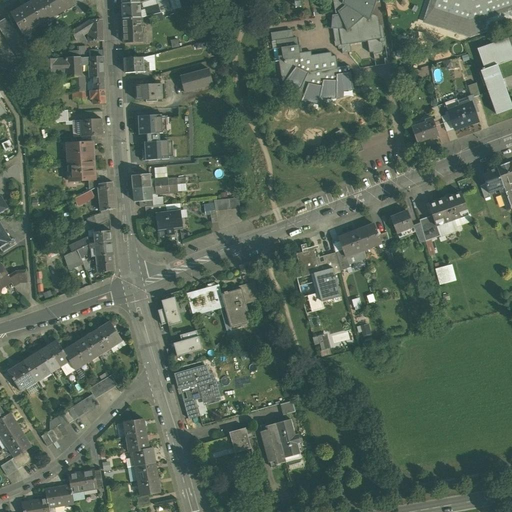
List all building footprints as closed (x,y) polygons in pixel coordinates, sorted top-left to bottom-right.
[(37,0),(36,0),(11,15),(23,35),(49,20),(37,0)] [(37,0),(49,20),(75,5),(72,0),(37,0)] [(84,0),(72,0),(75,5),(80,14),(89,9),(84,0)] [(149,0),(140,4),(122,4),(123,19),(141,18),(181,7),(179,0),(149,0)] [(375,0),(332,0),(335,15),(332,16),(331,29),(335,29),(337,41),(334,42),(335,47),(338,46),(338,50),(342,49),(342,54),(351,53),(350,44),(367,41),(369,53),(372,53),(372,55),(380,54),(383,50),(382,47),(386,46),(385,38),(381,38),(379,26),(370,21),(376,3),(375,0)] [(511,0),(431,0),(425,20),(438,24),(437,27),(451,31),(452,28),(471,34),(511,19),(511,0)] [(8,18),(0,22),(0,29),(2,34),(13,28),(14,27),(8,18)] [(141,18),(123,19),(124,44),(143,43),(141,18)] [(87,32),(92,29),(92,42),(103,42),(102,21),(92,21),(83,26),(87,32)] [(83,26),(72,33),(76,39),(78,38),(83,35),(87,32),(83,26)] [(13,28),(2,34),(5,38),(15,32),(13,28)] [(331,53),(311,56),(311,52),(299,54),(296,38),(292,38),(291,31),(271,34),(272,43),(276,42),(277,50),(281,49),(286,80),(281,86),(287,90),(293,83),(301,87),(299,90),(305,92),(299,106),(306,108),(309,100),(318,102),(317,104),(325,104),(326,96),(335,96),(335,98),(342,97),(343,89),(352,87),(352,83),(349,66),(337,68),(335,56),(332,56),(331,53)] [(15,32),(5,38),(8,43),(19,37),(16,32),(15,32)] [(83,35),(78,38),(80,43),(87,43),(83,35)] [(19,37),(8,43),(11,48),(21,41),(19,37)] [(477,50),(484,70),(481,71),(496,115),(511,109),(511,108),(497,66),(511,60),(511,38),(508,39),(477,50)] [(21,41),(11,48),(14,52),(24,46),(21,41)] [(24,46),(14,52),(17,57),(27,51),(24,46)] [(87,47),(78,48),(79,59),(88,59),(87,47)] [(27,51),(17,57),(20,62),(30,55),(27,51)] [(104,58),(89,59),(89,66),(91,68),(90,70),(90,79),(93,79),(105,78),(104,58)] [(143,58),(125,58),(125,74),(144,73),(143,72),(143,65),(143,58)] [(66,59),(57,60),(58,79),(67,78),(66,59)] [(79,59),(66,59),(67,78),(73,78),(73,81),(77,81),(77,82),(84,81),(84,77),(82,76),(81,68),(83,66),(89,66),(89,59),(88,59),(79,59)] [(57,60),(43,60),(43,75),(41,75),(42,86),(58,85),(58,79),(57,60)] [(209,70),(180,77),(184,93),(213,85),(209,70)] [(105,78),(93,79),(94,91),(105,91),(105,78)] [(77,81),(73,81),(74,102),(75,103),(78,103),(78,104),(85,104),(84,81),(77,82),(77,81)] [(161,84),(136,86),(137,101),(146,101),(146,103),(157,102),(157,100),(162,100),(161,84)] [(472,98),(480,96),(476,84),(468,86),(472,98)] [(105,91),(94,91),(94,104),(106,103),(105,91)] [(466,97),(457,100),(466,126),(478,121),(472,104),(468,105),(466,97)] [(466,126),(457,100),(445,105),(454,130),(466,126)] [(443,105),(437,107),(441,118),(446,116),(443,105)] [(435,120),(441,118),(437,107),(431,109),(435,120)] [(67,111),(55,113),(56,123),(68,122),(67,111)] [(160,142),(160,134),(163,134),(162,115),(138,117),(138,123),(137,124),(138,132),(139,132),(139,135),(147,135),(148,142),(145,143),(145,146),(144,146),(144,154),(145,154),(145,161),(169,160),(168,141),(160,142)] [(417,143),(438,136),(432,120),(431,118),(425,121),(425,123),(412,128),(417,143)] [(102,120),(80,121),(81,137),(97,136),(103,136),(102,120)] [(97,136),(81,137),(82,143),(92,143),(92,145),(98,144),(97,136)] [(82,143),(67,144),(68,163),(91,162),(93,161),(92,145),(92,143),(82,143)] [(91,162),(68,163),(69,173),(72,173),(73,182),(88,181),(95,180),(95,177),(94,168),(92,168),(91,162)] [(511,163),(511,162),(497,167),(504,188),(511,207),(511,206),(511,163)] [(497,167),(487,171),(488,175),(483,177),(489,194),(499,190),(504,188),(497,167)] [(150,174),(132,176),(133,189),(169,186),(168,180),(151,181),(150,174)] [(95,180),(88,181),(89,192),(90,191),(99,187),(99,185),(102,184),(102,182),(98,176),(95,177),(95,180)] [(102,184),(99,185),(99,187),(99,191),(113,189),(112,183),(102,184)] [(169,186),(133,189),(134,202),(139,202),(152,201),(152,194),(169,192),(169,186)] [(511,207),(504,188),(499,190),(506,211),(511,209),(511,207)] [(99,191),(101,214),(109,213),(109,210),(115,209),(113,189),(99,191)] [(89,192),(75,199),(76,201),(78,204),(78,206),(93,198),(90,191),(89,192)] [(449,196),(428,204),(432,216),(435,226),(468,214),(461,193),(449,197),(449,196)] [(217,201),(218,211),(240,209),(239,199),(217,201)] [(145,208),(146,215),(156,214),(155,213),(166,211),(165,205),(145,208)] [(166,211),(155,213),(156,214),(158,232),(166,231),(167,235),(173,235),(173,230),(182,229),(180,210),(166,211)] [(407,212),(390,218),(396,234),(397,233),(399,239),(406,236),(404,231),(413,227),(413,226),(407,212)] [(109,213),(101,214),(94,217),(97,226),(110,220),(109,213)] [(435,226),(432,216),(420,220),(420,223),(425,242),(431,240),(440,237),(435,226)] [(94,217),(87,219),(90,229),(94,228),(97,226),(94,217)] [(97,226),(94,228),(94,233),(111,231),(110,220),(97,226)] [(420,223),(413,226),(413,227),(419,244),(425,242),(420,223)] [(0,247),(10,241),(0,225),(0,247)] [(374,225),(356,231),(363,248),(380,241),(378,236),(374,225)] [(111,231),(94,233),(95,238),(88,239),(90,245),(95,244),(112,242),(111,231)] [(356,231),(338,238),(343,251),(345,257),(364,250),(363,248),(356,231)] [(386,233),(378,236),(380,241),(382,248),(389,245),(386,233)] [(431,240),(425,242),(429,256),(436,254),(431,240)] [(113,255),(112,242),(95,244),(90,245),(92,252),(96,251),(96,257),(113,255)] [(300,245),(302,253),(313,250),(318,248),(318,246),(307,248),(306,244),(300,245)] [(332,269),(327,270),(326,264),(325,264),(318,266),(316,258),(313,250),(302,253),(296,254),(302,277),(311,275),(314,274),(321,302),(322,302),(341,297),(335,274),(340,273),(338,264),(331,265),(332,269)] [(364,250),(345,257),(349,265),(365,259),(364,250)] [(349,265),(345,257),(343,251),(337,253),(342,271),(350,268),(349,265)] [(335,253),(323,256),(325,264),(326,264),(327,270),(332,269),(331,265),(338,264),(335,253)] [(115,272),(113,255),(96,257),(92,257),(87,260),(90,265),(97,262),(98,273),(115,272)] [(323,256),(316,258),(318,266),(325,264),(323,256)] [(452,264),(435,268),(440,285),(456,280),(452,264)] [(2,265),(0,265),(0,286),(0,287),(5,288),(11,283),(12,283),(8,277),(7,276),(8,275),(2,265)] [(26,271),(16,272),(20,284),(27,283),(26,271)] [(16,272),(8,277),(12,283),(11,283),(14,287),(20,284),(16,272)] [(314,274),(311,275),(316,293),(307,296),(312,312),(324,309),(322,302),(321,302),(314,274)] [(254,282),(240,286),(241,289),(242,292),(244,292),(246,299),(258,296),(254,282)] [(219,285),(187,294),(192,312),(224,303),(221,295),(219,285)] [(241,289),(228,293),(227,292),(224,293),(224,294),(221,295),(224,303),(231,328),(242,325),(241,320),(249,318),(242,292),(241,289)] [(182,323),(175,297),(161,301),(164,309),(158,311),(162,325),(168,324),(169,327),(182,323)] [(122,341),(110,322),(98,329),(110,349),(122,341)] [(369,324),(358,325),(360,336),(370,335),(369,324)] [(110,349),(98,329),(87,337),(99,356),(110,349)] [(177,357),(203,350),(199,337),(198,337),(197,331),(180,336),(182,342),(174,344),(177,357)] [(330,333),(324,335),(328,350),(334,348),(330,333)] [(324,335),(317,336),(321,351),(328,350),(324,335)] [(99,356),(87,337),(75,344),(87,363),(99,356)] [(75,370),(63,351),(57,341),(48,347),(60,367),(66,376),(75,370)] [(87,363),(75,344),(63,351),(75,370),(75,371),(87,363)] [(60,367),(48,347),(38,353),(51,373),(60,367)] [(51,373),(38,353),(23,362),(36,382),(43,378),(42,376),(50,372),(50,373),(51,373)] [(188,363),(195,361),(193,354),(186,356),(188,363)] [(36,382),(23,362),(8,372),(20,392),(28,387),(35,382),(35,383),(36,382)] [(206,367),(176,375),(179,388),(185,387),(189,400),(183,401),(185,407),(197,404),(195,399),(203,397),(204,403),(218,399),(214,388),(215,388),(214,385),(210,386),(209,381),(210,381),(206,367)] [(117,386),(111,375),(104,379),(111,390),(117,386)] [(111,390),(104,379),(99,383),(106,393),(111,390)] [(106,393),(99,383),(94,386),(101,396),(106,393)] [(101,396),(94,386),(89,389),(93,395),(96,400),(101,396)] [(96,400),(93,395),(88,398),(94,408),(99,405),(96,400)] [(94,408),(88,398),(83,401),(89,411),(94,408)] [(89,411),(83,401),(77,404),(84,414),(89,411)] [(292,401),(280,405),(283,415),(295,412),(292,401)] [(84,414),(77,404),(72,407),(79,418),(84,414)] [(197,404),(185,407),(189,419),(200,416),(197,404)] [(79,418),(72,407),(67,411),(74,421),(79,418)] [(74,421),(67,411),(62,414),(69,424),(74,421)] [(5,417),(0,420),(0,435),(2,434),(17,425),(10,414),(5,417)] [(69,424),(62,414),(57,417),(61,424),(64,427),(69,424)] [(143,419),(124,423),(126,438),(146,434),(143,419)] [(291,420),(275,424),(286,462),(301,458),(297,444),(300,443),(298,435),(295,435),(291,420)] [(68,434),(64,427),(61,424),(56,427),(63,438),(68,434)] [(275,424),(266,426),(267,430),(261,432),(269,463),(275,461),(276,465),(286,462),(275,424)] [(17,425),(2,434),(6,441),(4,442),(7,446),(9,445),(24,436),(17,425)] [(63,438),(56,427),(51,430),(58,441),(63,438)] [(253,455),(245,428),(234,432),(235,435),(230,436),(233,447),(237,459),(253,455)] [(58,441),(51,430),(46,433),(53,444),(58,441)] [(53,444),(46,433),(41,437),(48,447),(53,444)] [(146,434),(126,438),(129,452),(133,452),(149,449),(146,434)] [(24,436),(9,445),(13,452),(11,453),(14,458),(16,457),(21,454),(26,450),(31,447),(24,436)] [(230,436),(217,440),(220,451),(233,447),(230,436)] [(220,451),(217,440),(210,442),(213,453),(220,451)] [(210,442),(203,444),(207,459),(214,457),(213,453),(210,442)] [(149,449),(133,452),(135,467),(155,463),(153,448),(149,449)] [(32,461),(26,450),(21,454),(27,464),(32,461)] [(27,464),(21,454),(16,457),(22,467),(27,464)] [(22,467),(16,457),(14,458),(11,460),(17,470),(22,467)] [(17,470),(11,460),(6,463),(12,473),(17,470)] [(12,473),(6,463),(1,466),(7,476),(12,473)] [(155,463),(135,467),(138,481),(158,478),(155,463)] [(94,470),(69,474),(70,485),(72,493),(91,490),(90,488),(96,487),(96,489),(97,489),(97,488),(94,471),(94,470)] [(100,470),(94,471),(97,488),(103,487),(100,470)] [(158,478),(138,481),(141,497),(148,495),(160,493),(158,478)] [(70,485),(45,489),(47,499),(49,509),(49,508),(74,504),(72,493),(70,485)] [(141,497),(137,497),(138,506),(150,504),(148,495),(141,497)] [(47,499),(21,503),(22,511),(49,511),(49,508),(49,509),(47,499)]
